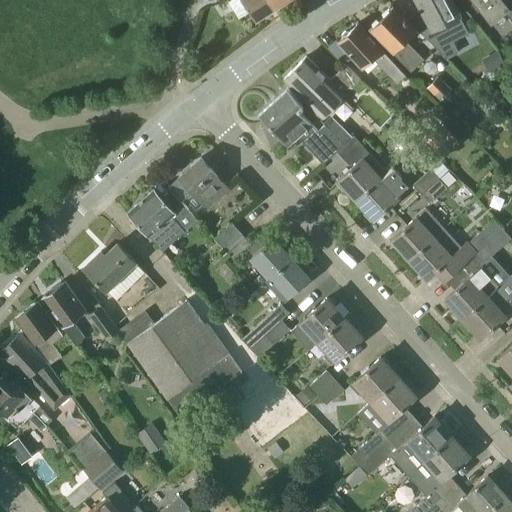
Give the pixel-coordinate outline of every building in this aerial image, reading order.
[(242,0),(256,20),(267,13),(262,4),(266,1),(265,0),(242,0)] [(262,4),(267,13),(287,0),(265,0),(266,1),(262,4)] [(465,49),(453,37),(454,36),(452,35),(465,28),(450,0),(418,0),(432,27),(424,36),(453,62),(465,49)] [(511,0),(472,0),(480,10),(491,23),(505,12),(511,21),(511,0)] [(404,40),(416,29),(406,19),(407,19),(404,16),(404,17),(392,5),(370,28),(411,69),(422,58),(404,40)] [(406,73),(358,22),(349,31),(345,31),(342,34),(342,38),(338,41),(363,67),(374,56),(398,81),(406,73)] [(481,60),(489,74),(505,64),(496,50),(481,60)] [(331,79),(306,56),(284,79),(324,117),(362,78),(346,63),(331,79)] [(439,101),(451,89),(438,76),(426,88),(439,101)] [(276,133),(301,111),(299,109),(303,105),(287,87),(258,113),(276,133)] [(318,131),(318,130),(301,111),(276,133),(288,146),(298,136),(305,143),(318,131)] [(323,163),(337,151),(343,145),(325,124),(318,130),(318,131),(305,143),(323,163)] [(434,137),(422,125),(415,133),(426,144),(428,142),(434,137)] [(343,145),(337,151),(352,167),(338,180),(338,181),(339,180),(357,199),(387,173),(386,171),(362,145),(354,135),(343,145)] [(168,186),(181,201),(192,191),(208,207),(228,188),(201,157),(168,186)] [(468,182),(478,192),(496,175),(486,164),(468,182)] [(387,173),(357,199),(373,217),(372,218),(373,219),(409,186),(401,177),(402,176),(392,165),(386,171),(387,173)] [(422,194),(439,178),(430,169),(413,184),(422,194)] [(430,203),(448,188),(439,178),(422,194),(430,203)] [(197,219),(181,201),(172,209),(154,188),(128,211),(163,250),(197,219)] [(409,258),(445,228),(427,208),(391,239),(392,240),(393,240),(409,258)] [(445,281),(504,230),(494,219),(469,242),(468,241),(462,247),(445,228),(409,258),(426,277),(427,278),(435,270),(445,281)] [(226,250),(241,235),(230,223),(215,238),(226,250)] [(490,276),(481,266),(511,238),(504,230),(445,281),(453,290),(445,298),(446,299),(463,317),(500,285),(499,284),(498,285),(498,284),(495,287),(487,278),(490,276)] [(226,250),(235,259),(251,244),(241,235),(226,250)] [(267,280),(291,258),(274,239),(274,238),(273,237),(251,257),(252,258),(253,258),(269,276),(266,279),(267,280),(267,279),(267,280)] [(105,290),(107,289),(116,298),(145,271),(118,243),(110,250),(111,252),(107,256),(102,250),(84,268),(105,290)] [(291,258),(267,280),(284,297),(283,298),(284,299),(309,276),(308,275),(307,276),(291,258)] [(72,322),(87,311),(65,280),(62,283),(61,281),(52,288),(53,289),(42,297),(75,344),(84,338),(72,322)] [(511,297),(500,285),(463,317),(480,336),(479,337),(480,338),(511,308),(511,297)] [(319,341),(345,317),(328,299),(328,298),(327,297),(296,325),(305,334),(309,330),(319,341)] [(204,324),(187,299),(154,323),(145,310),(118,330),(134,352),(133,353),(135,355),(136,354),(148,371),(147,372),(149,374),(150,373),(160,388),(159,389),(161,391),(162,390),(180,415),(242,371),(207,322),(204,324)] [(62,335),(56,327),(38,300),(36,302),(35,300),(24,308),(25,310),(17,315),(51,362),(61,355),(52,342),(62,335)] [(106,338),(116,330),(98,307),(88,315),(106,338)] [(250,347),(281,320),(273,310),(241,337),(250,347)] [(345,317),(319,341),(327,350),(323,354),(331,363),(362,335),(361,334),(360,335),(345,317)] [(265,335),(272,344),(290,330),(281,320),(250,347),(265,335)] [(21,333),(1,351),(25,377),(26,376),(55,407),(70,393),(45,358),(44,359),(21,333)] [(511,371),(511,345),(498,358),(499,359),(500,358),(511,371)] [(373,401),(399,378),(381,358),(382,357),(381,356),(350,384),(358,393),(363,389),(373,401)] [(318,394),(335,379),(327,370),(310,385),(318,394)] [(0,407),(18,425),(28,415),(42,429),(53,418),(38,404),(5,371),(0,376),(0,407)] [(399,378),(373,401),(381,410),(376,414),(385,423),(416,395),(415,393),(414,394),(399,378)] [(318,394),(327,404),(344,389),(335,379),(318,394)] [(318,394),(310,385),(297,394),(304,405),(318,394)] [(397,447),(389,454),(408,475),(417,467),(452,436),(435,417),(436,417),(435,416),(424,425),(404,444),(398,448),(397,447)] [(151,452),(166,442),(153,422),(138,432),(151,452)] [(357,467),(389,438),(380,429),(349,458),(357,467)] [(123,469),(107,451),(91,433),(70,451),(85,468),(84,469),(101,488),(123,469)] [(417,467),(408,475),(426,495),(433,488),(432,488),(438,482),(448,474),(469,454),(468,453),(467,453),(452,436),(417,467)] [(9,445),(21,462),(30,456),(18,438),(9,445)] [(357,467),(366,476),(397,447),(389,438),(357,467)] [(453,510),(450,511),(487,511),(505,495),(488,476),(489,476),(488,475),(466,494),(458,502),(459,504),(453,510)] [(120,511),(114,504),(126,493),(119,485),(87,511),(120,511)] [(426,495),(407,511),(428,511),(443,499),(433,488),(426,495)] [(183,511),(189,507),(180,495),(159,511),(183,511)] [(511,511),(511,502),(505,495),(487,511),(511,511)] [(443,499),(428,511),(450,511),(453,510),(443,499)]
